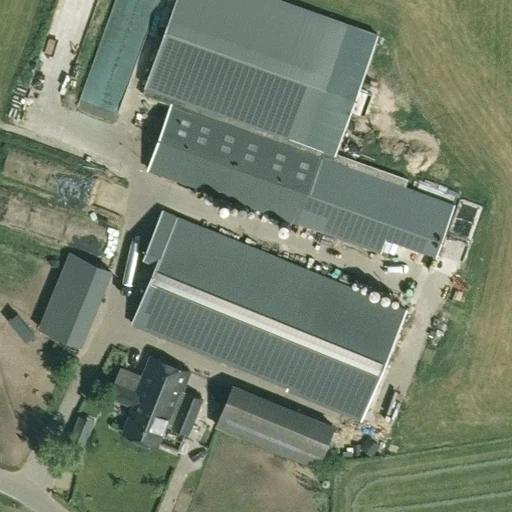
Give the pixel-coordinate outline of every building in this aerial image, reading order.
[(410,183),(336,156),(379,37),(275,0),(176,0),(142,96),(170,106),(147,170),(384,255),(390,240),(437,257),(454,209),(407,192),(410,183)] [(61,19),(42,68),(71,80),(90,30),(61,19)] [(11,114),(11,126),(28,127),(29,115),(11,114)] [(407,309),(169,214),(130,324),(287,388),(286,391),(361,421),(407,309)] [(106,268),(69,253),(46,308),(83,324),(106,268)] [(151,357),(143,377),(122,368),(111,396),(134,405),(124,432),(157,445),(167,421),(190,430),(203,397),(182,389),(189,372),(151,357)] [(317,467),(332,430),(231,389),(216,427),(317,467)] [(69,435),(85,442),(95,419),(79,412),(69,435)]
